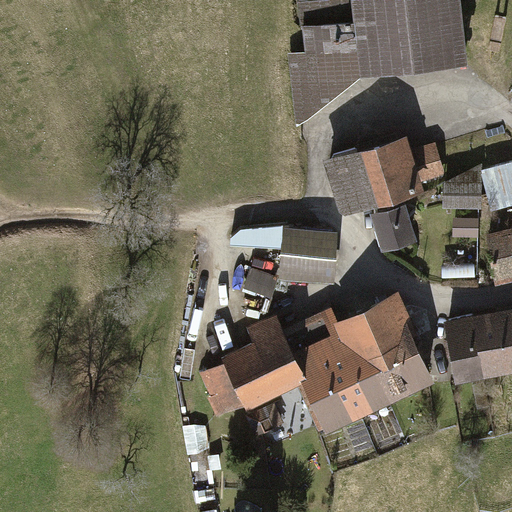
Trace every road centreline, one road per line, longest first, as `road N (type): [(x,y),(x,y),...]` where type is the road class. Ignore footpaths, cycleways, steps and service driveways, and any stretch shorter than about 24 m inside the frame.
road 1 (residential): [(511,290),(453,302),(415,292),(373,266),(339,220),(293,213),(215,221)]
road 2 (track): [(215,221),(79,218),(0,226)]
